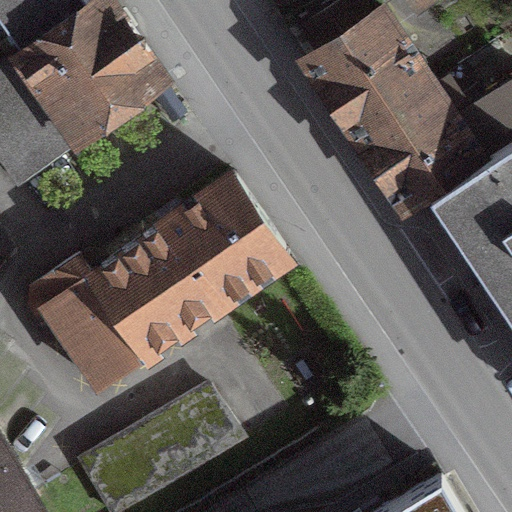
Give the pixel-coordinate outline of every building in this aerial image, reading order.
[(0,0),(0,160),(12,178),(160,73),(122,19),(108,0),(88,0),(86,2),(84,0),(0,0)] [(511,74),(449,115),(429,84),(378,8),(366,17),(354,0),(340,0),(299,27),(315,50),(303,59),(348,128),(353,135),(360,145),(401,206),(404,210),(437,188),(484,258),(511,298),(511,74)] [(404,0),(413,13),(431,1),(430,0),(404,0)] [(286,254),(231,174),(167,218),(170,222),(163,227),(160,223),(89,273),(76,255),(28,288),(27,303),(35,315),(43,310),(95,386),(286,254)] [(78,464),(106,511),(115,511),(242,437),(208,387),(78,464)] [(0,511),(40,511),(25,482),(0,440),(0,511)] [(466,511),(446,477),(385,511),(466,511)]
